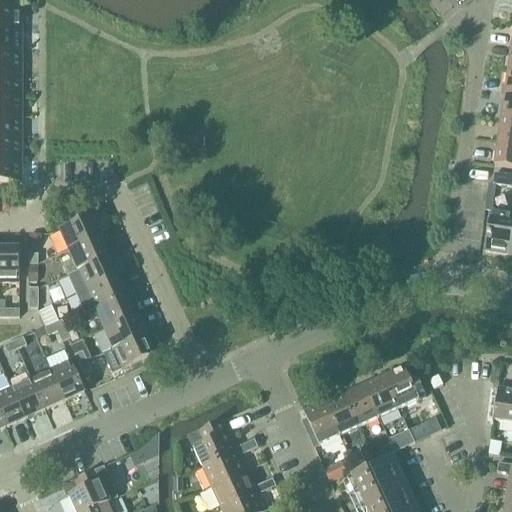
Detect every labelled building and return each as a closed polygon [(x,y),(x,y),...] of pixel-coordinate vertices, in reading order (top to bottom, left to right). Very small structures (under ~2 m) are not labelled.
[(0,32),(21,32),(21,10),(0,10),(0,32)] [(0,53),(21,54),(21,32),(0,32),(0,53)] [(21,54),(0,53),(0,75),(21,75),(21,54)] [(21,75),(0,75),(0,97),(21,97),(21,75)] [(502,119),(511,120),(511,96),(505,95),(502,119)] [(21,97),(0,97),(0,119),(21,119),(21,97)] [(21,119),(0,119),(0,140),(21,141),(21,119)] [(498,143),(511,145),(511,120),(502,119),(498,143)] [(0,162),(21,162),(21,141),(0,140),(0,162)] [(511,145),(498,143),(495,167),(511,169),(511,145)] [(21,162),(0,162),(0,184),(21,184),(21,162)] [(511,188),(511,176),(497,174),(496,186),(511,188)] [(509,256),(511,236),(511,214),(492,212),(486,252),(509,256)] [(69,252),(100,238),(91,218),(59,232),(69,252)] [(100,238),(69,252),(77,272),(109,258),(100,238)] [(0,284),(19,284),(19,250),(0,249),(0,284)] [(38,256),(29,256),(29,266),(38,266),(38,256)] [(77,272),(68,276),(77,296),(118,278),(109,258),(77,272)] [(118,278),(77,296),(85,316),(95,311),(127,297),(118,278)] [(29,300),(38,300),(38,290),(29,290),(29,300)] [(127,297),(95,311),(104,331),(136,317),(127,297)] [(38,300),(29,300),(29,310),(38,310),(38,300)] [(0,310),(0,319),(19,320),(19,311),(0,310)] [(136,317),(104,331),(113,351),(145,337),(136,317)] [(58,335),(66,331),(62,322),(54,325),(58,333),(57,333),(58,335)] [(48,337),(57,333),(58,333),(54,325),(45,329),(48,337)] [(62,344),(68,341),(70,340),(66,331),(58,335),(62,344)] [(145,337),(113,351),(104,355),(113,375),(154,357),(145,337)] [(23,339),(14,343),(17,351),(27,347),(23,339)] [(17,351),(14,343),(4,347),(8,355),(17,351)] [(79,366),(87,363),(83,353),(75,357),(79,366)] [(85,394),(71,363),(50,372),(65,404),(85,394)] [(87,363),(79,366),(83,375),(91,372),(87,363)] [(426,399),(419,383),(413,368),(406,371),(404,368),(383,378),(399,411),(426,399)] [(30,381),(45,412),(65,404),(50,372),(30,381)] [(434,391),(443,386),(439,377),(430,382),(434,391)] [(399,411),(383,378),(364,387),(379,420),(399,411)] [(6,380),(0,382),(0,418),(5,430),(25,421),(11,390),(6,380)] [(11,390),(25,421),(45,412),(30,381),(11,390)] [(379,420),(364,387),(344,396),(360,429),(379,420)] [(511,424),(511,390),(499,389),(494,422),(511,424)] [(360,429),(344,396),(325,405),(340,438),(360,429)] [(340,438),(325,405),(304,414),(320,447),(340,438)] [(223,423),(198,434),(189,438),(203,469),(236,453),(235,450),(223,423)] [(431,437),(442,433),(438,425),(428,430),(431,437)] [(392,446),(395,454),(416,444),(410,431),(389,440),(392,446)] [(244,446),(248,454),(258,449),(255,441),(244,446)] [(211,488),(245,472),(239,458),(248,454),(244,446),(235,450),(236,453),(203,469),(211,488)] [(395,454),(392,446),(382,451),(385,459),(395,454)] [(352,464),(356,472),(366,467),(363,460),(352,464)] [(325,473),(330,484),(356,472),(352,464),(351,461),(325,473)] [(414,511),(391,461),(351,480),(366,511),(414,511)] [(511,466),(498,465),(497,474),(506,475),(510,480),(508,492),(511,492),(511,466)] [(74,482),(64,487),(69,497),(75,511),(89,511),(110,503),(109,503),(117,499),(103,469),(96,472),(74,482)] [(245,472),(211,488),(220,508),(254,492),(253,489),(245,472)] [(263,485),(266,493),(276,488),(273,480),(263,485)] [(263,511),(257,497),(266,493),(263,485),(253,489),(254,492),(220,508),(222,511),(263,511)] [(113,511),(110,503),(89,511),(113,511)]
